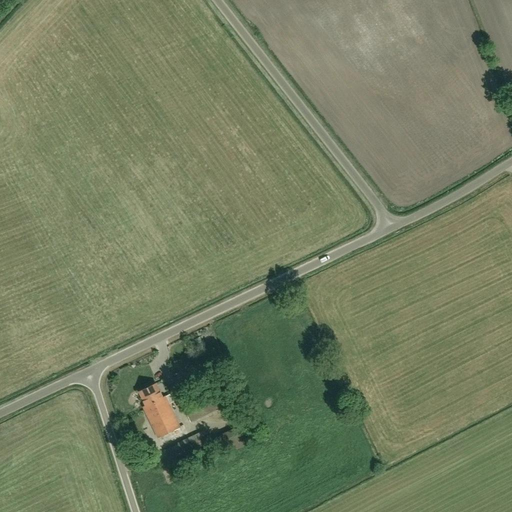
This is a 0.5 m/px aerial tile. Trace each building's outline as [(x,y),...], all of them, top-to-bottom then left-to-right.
[(182,383),(185,388),(192,385),(189,379),(182,383)] [(144,408),(145,410),(158,438),(180,427),(166,397),(163,398),(157,384),(140,392),(147,406),(144,408)] [(171,388),(173,394),(177,401),(183,398),(177,385),(171,388)] [(191,422),(223,407),(216,393),(185,408),(191,422)] [(230,453),(249,445),(243,432),(248,429),(243,418),(237,420),(231,423),(234,429),(221,435),(222,436),(213,440),(219,452),(227,448),(230,453)] [(170,462),(211,443),(205,430),(177,443),(177,444),(164,450),(170,462)] [(168,461),(162,464),(168,478),(174,475),(168,461)]
